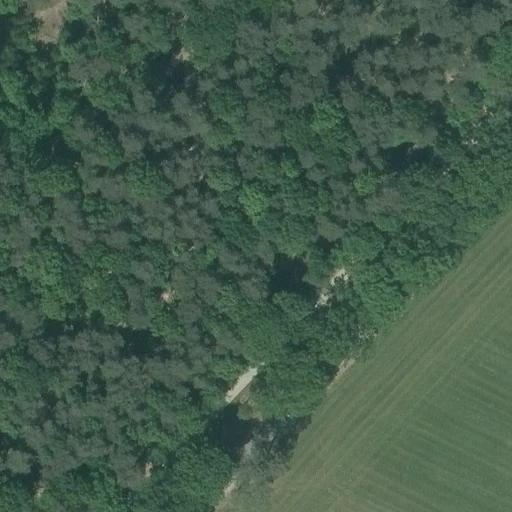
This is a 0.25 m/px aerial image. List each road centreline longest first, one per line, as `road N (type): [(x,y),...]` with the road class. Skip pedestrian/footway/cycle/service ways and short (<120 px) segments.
road 1 (tertiary): [(186,511),(511,170)]
road 2 (track): [(0,167),(182,0)]
